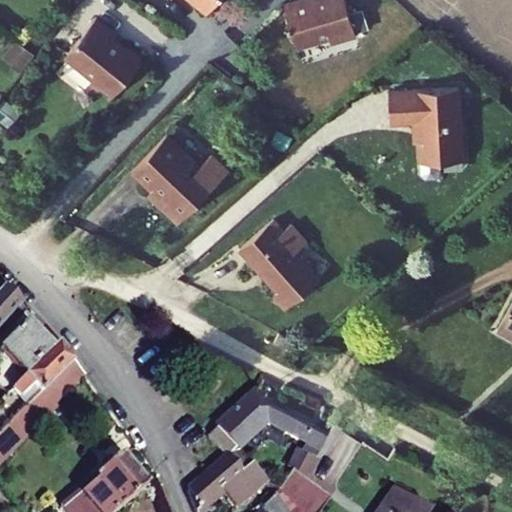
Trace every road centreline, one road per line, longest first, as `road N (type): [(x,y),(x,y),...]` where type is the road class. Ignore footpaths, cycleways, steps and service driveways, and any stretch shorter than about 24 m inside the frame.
road 1 (residential): [(12,252),(128,291),(300,380)]
road 2 (residential): [(181,511),(150,439),(106,370),(4,260)]
road 3 (residential): [(12,252),(220,31)]
